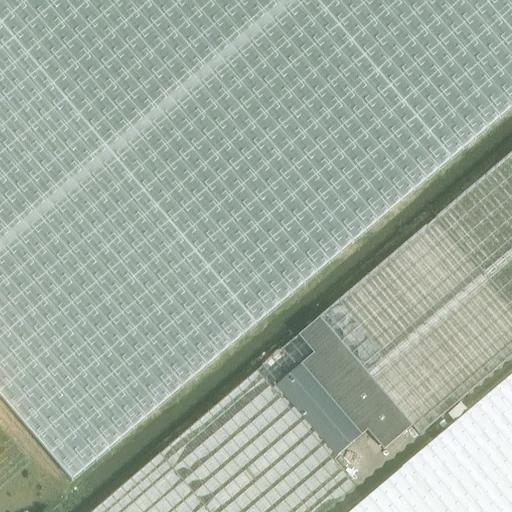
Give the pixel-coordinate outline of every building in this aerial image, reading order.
[(511,0),(0,0),(0,396),(72,482),(261,320),(260,319),(416,186),(414,184),(511,100),(511,0)] [(410,427),(418,436),(511,356),(511,152),(431,222),(318,319),(410,427)] [(318,319),(318,318),(296,336),(259,370),(335,457),(335,458),(366,432),(382,450),(410,427),(318,319)] [(259,370),(256,372),(92,511),(325,511),(355,487),(331,460),(335,457),(259,370)] [(511,511),(511,373),(431,441),(401,467),(401,468),(349,511),(511,511)]
